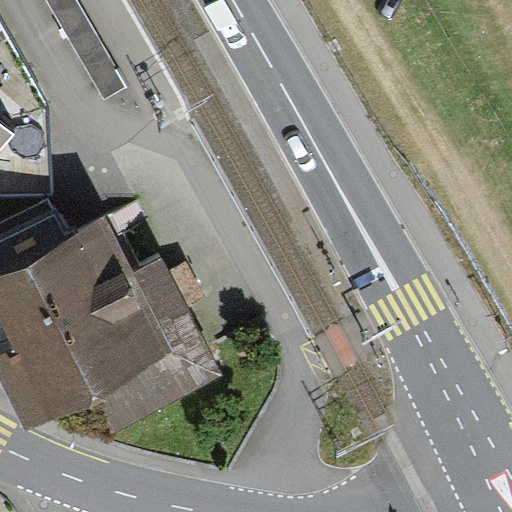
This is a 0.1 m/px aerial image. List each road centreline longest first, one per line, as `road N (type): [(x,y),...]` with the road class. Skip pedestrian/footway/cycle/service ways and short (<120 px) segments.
road 1 (primary): [(511,508),(229,0)]
road 2 (tertiary): [(117,491),(0,445)]
